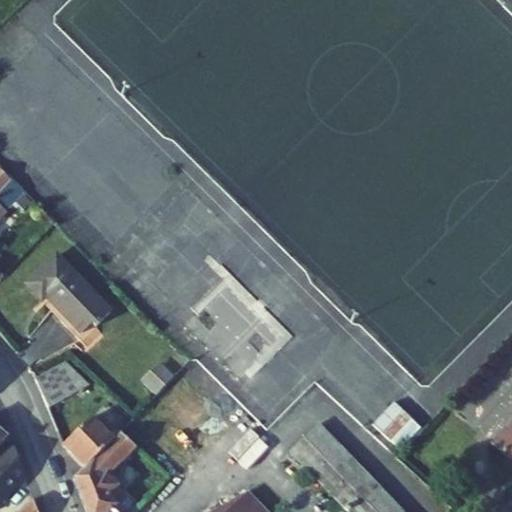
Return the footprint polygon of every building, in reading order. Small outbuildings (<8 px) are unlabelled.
[(0,192),(11,181),(0,169),(0,192)] [(0,217),(24,192),(11,181),(0,192),(0,217)] [(42,302),(46,297),(70,323),(96,297),(56,256),(26,285),(42,302)] [(65,362),(35,379),(49,409),(90,386),(65,362)] [(141,383),(154,395),(172,377),(158,364),(141,383)] [(372,424),(398,452),(421,430),(395,402),(372,424)] [(85,468),(114,441),(91,418),(63,445),(85,468)] [(511,421),(492,445),(511,462),(511,421)] [(348,511),(400,511),(334,443),(317,426),(290,452),(348,511)] [(0,448),(8,439),(0,431),(0,448)] [(74,479),(86,511),(112,511),(119,506),(109,496),(119,486),(108,476),(135,447),(121,433),(114,441),(85,468),(74,479)] [(0,486),(21,463),(10,441),(0,452),(0,486)] [(0,510),(0,511),(19,511),(31,501),(27,486),(0,510)] [(129,495),(119,506),(112,511),(133,511),(140,506),(129,495)] [(260,511),(246,496),(216,511),(260,511)] [(37,511),(33,501),(20,511),(37,511)]
